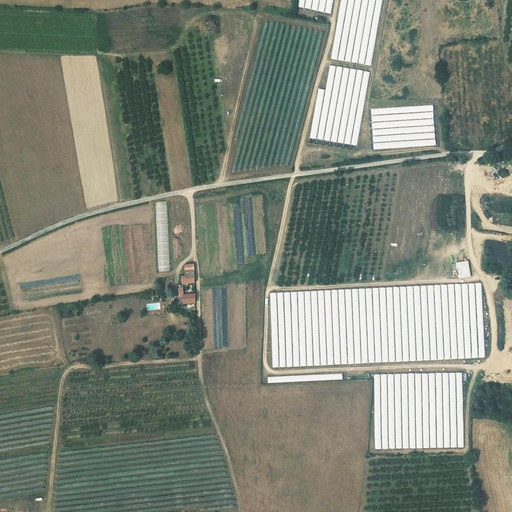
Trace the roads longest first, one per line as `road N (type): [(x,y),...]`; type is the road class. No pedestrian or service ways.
road 1 (unclassified): [(0,250),(62,222),(153,197),(489,154),(511,143)]
road 2 (unknown): [(198,356),(191,191)]
